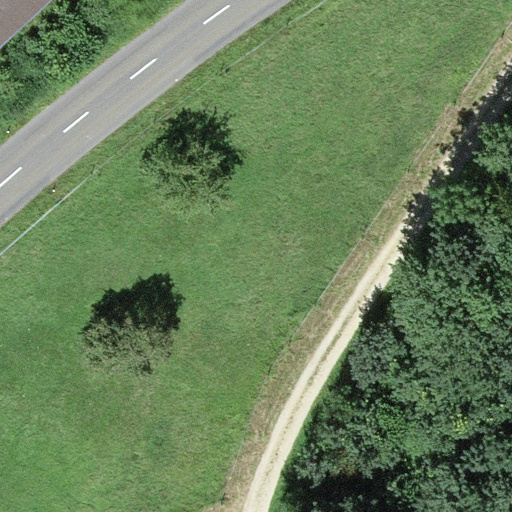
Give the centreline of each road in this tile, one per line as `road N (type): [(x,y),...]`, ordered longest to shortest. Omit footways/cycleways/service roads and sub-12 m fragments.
road 1 (track): [(511,60),(293,388),(242,511)]
road 2 (secondary): [(0,184),(236,0)]
